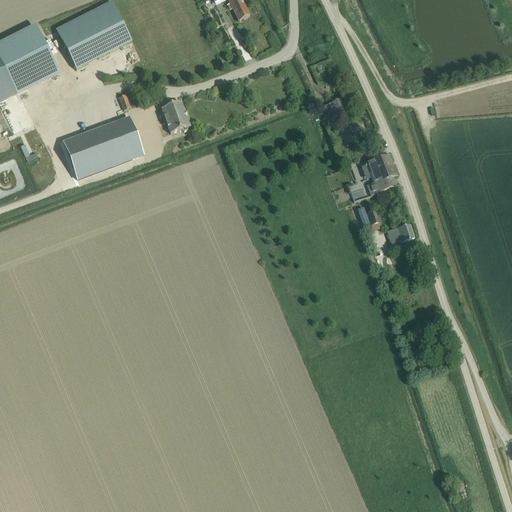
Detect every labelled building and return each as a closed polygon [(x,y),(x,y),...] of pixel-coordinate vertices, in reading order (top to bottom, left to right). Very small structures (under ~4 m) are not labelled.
[(249,17),(240,0),(212,0),(214,3),(220,0),(227,0),(239,22),(249,17)] [(76,71),(131,43),(111,4),(55,32),(76,71)] [(0,66),(14,94),(57,72),(34,28),(0,45),(0,66)] [(123,112),(130,110),(125,96),(118,99),(123,112)] [(323,121),(326,120),(347,112),(342,100),(319,109),(323,121)] [(187,130),(186,129),(189,128),(180,104),(161,111),(170,135),(181,131),(181,132),(183,133),(186,132),(187,130)] [(117,124),(63,144),(77,181),(131,161),(143,157),(129,119),(117,124)] [(370,197),(386,191),(395,187),(392,178),(396,177),(388,157),(379,160),(368,164),(375,184),(367,187),(370,197)] [(365,181),(370,179),(366,167),(360,169),(365,181)] [(365,215),(363,209),(357,211),(365,235),(381,229),(379,224),(381,223),(377,211),(365,215)] [(390,247),(394,245),(413,239),(409,226),(396,230),(386,233),(390,247)] [(464,502),(475,500),(471,479),(460,481),(464,502)]
